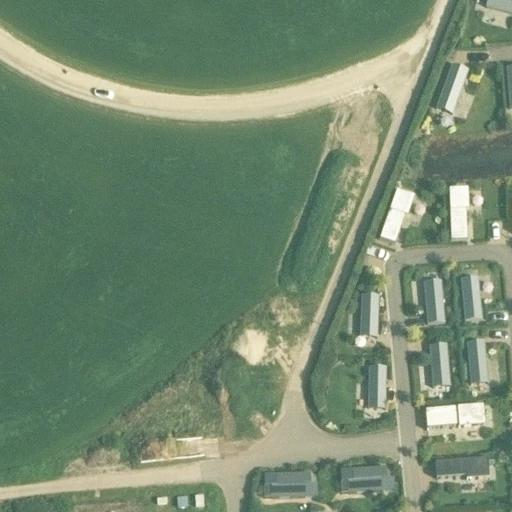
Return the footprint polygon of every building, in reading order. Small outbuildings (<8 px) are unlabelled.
[(511,0),(489,0),(487,10),(511,16),(511,0)] [(451,67),(436,109),(452,115),(467,73),(451,67)] [(465,193),(448,194),(450,244),(466,243),(465,212),(466,212),(465,193)] [(395,195),(379,242),(394,247),(404,218),(405,218),(411,200),(395,195)] [(477,283),(460,284),(464,324),(481,322),(477,283)] [(440,286),(422,287),(426,327),(443,325),(440,286)] [(361,298),(359,338),(376,338),(378,299),(361,298)] [(483,344),(466,346),(470,386),(487,384),(483,344)] [(446,347),(428,349),(432,388),(449,387),(446,347)] [(368,370),(367,410),(385,410),(385,370),(368,370)] [(481,408),(424,413),(426,431),(458,428),(458,430),(471,429),(471,427),(482,427),(481,408)] [(484,462),(435,466),(436,481),(466,479),(466,481),(486,479),(484,462)] [(353,484),(347,485),(347,496),(381,494),(381,483),(386,482),(385,470),(352,472),(353,484)] [(276,489),(270,489),(271,501),(305,500),(304,489),(310,489),(310,476),(276,477),(276,489)]
